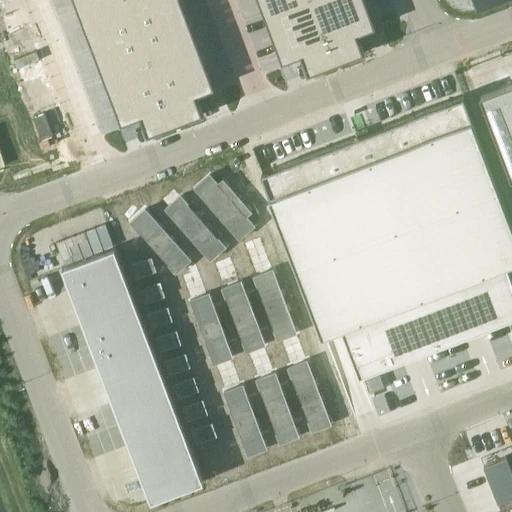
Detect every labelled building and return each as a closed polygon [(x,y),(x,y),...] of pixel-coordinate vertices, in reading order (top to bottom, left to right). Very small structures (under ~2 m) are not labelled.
[(75,0),(79,9),(104,0),(75,0)] [(129,0),(104,0),(79,9),(93,47),(140,29),(129,0)] [(182,0),(129,0),(140,29),(187,11),(182,0)] [(259,0),(265,14),(301,0),(259,0)] [(313,0),(301,0),(265,14),(279,51),(326,34),(313,0)] [(366,0),(313,0),(326,34),(373,16),(366,0)] [(498,0),(499,0),(479,8),(479,9),(501,0),(498,0)] [(1,8),(0,8),(0,39),(12,35),(1,8)] [(187,11),(140,29),(151,57),(197,39),(187,11)] [(373,16),(326,34),(337,63),(365,52),(358,33),(376,26),(373,16)] [(140,29),(93,47),(104,75),(151,57),(140,29)] [(326,34),(279,51),(283,62),(302,55),(309,73),(337,63),(326,34)] [(12,36),(0,40),(0,82),(26,72),(12,36)] [(197,39),(151,57),(165,95),(212,77),(197,39)] [(151,57),(104,75),(118,112),(165,95),(151,57)] [(26,73),(0,83),(0,114),(37,100),(26,73)] [(212,77),(165,95),(176,123),(204,113),(197,94),(216,87),(212,77)] [(511,80),(482,91),(511,171),(511,80)] [(165,95),(118,112),(122,122),(141,115),(148,134),(176,123),(165,95)] [(357,135),(262,171),(323,333),(342,326),(360,374),(511,316),(511,276),(507,263),(511,261),(511,220),(464,95),(369,131),(368,127),(356,131),(357,135)] [(37,101),(0,115),(0,141),(5,155),(51,138),(37,101)] [(51,138),(5,156),(9,165),(11,165),(18,184),(64,166),(56,146),(55,147),(51,138)] [(116,246),(63,266),(152,501),(205,481),(116,246)] [(511,468),(507,456),(484,465),(502,510),(511,506),(511,468)]
